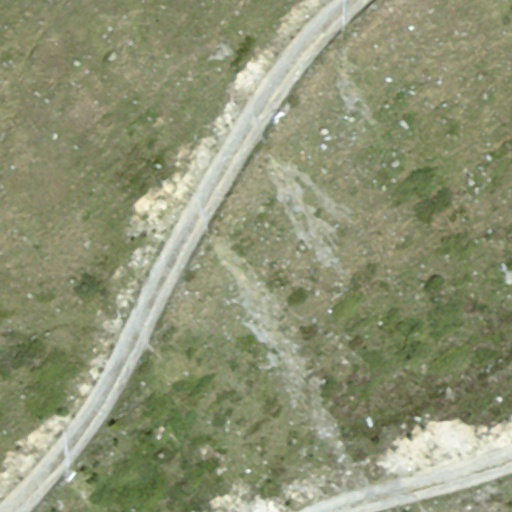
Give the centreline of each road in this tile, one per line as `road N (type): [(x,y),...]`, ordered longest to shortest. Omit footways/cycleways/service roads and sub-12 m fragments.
road 1 (track): [(0,486),(67,426),(300,35),(338,0)]
road 2 (track): [(511,470),(425,489),(371,511)]
